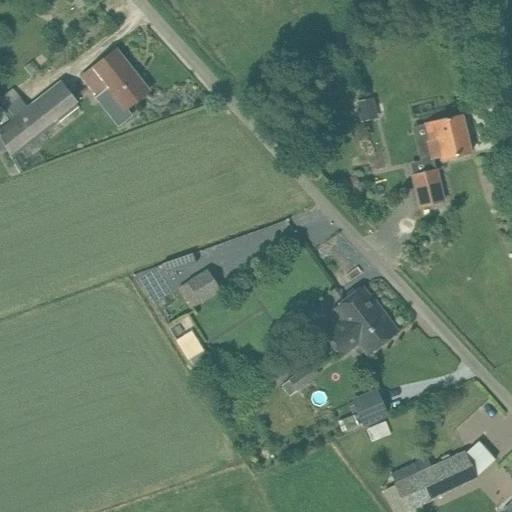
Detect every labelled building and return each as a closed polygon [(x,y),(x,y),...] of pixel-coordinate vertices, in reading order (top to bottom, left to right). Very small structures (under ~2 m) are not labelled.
[(116,50),(82,77),(97,96),(95,97),(119,127),(133,115),(127,108),(146,92),(130,72),(132,70),(116,50)] [(11,155),(77,103),(61,80),(27,106),(14,88),(0,97),(0,151),(7,148),(11,155)] [(359,111),(377,117),(382,102),(364,96),(359,111)] [(462,115),(425,124),(432,159),(443,156),(443,159),(471,153),(462,115)] [(305,130),(296,137),(313,158),(310,161),(317,169),(335,152),(323,136),(328,132),(318,120),(305,130)] [(383,153),(374,155),(376,165),(385,164),(383,153)] [(436,170),(413,175),(420,206),(444,201),(436,170)] [(207,270),(187,282),(200,303),(220,290),(207,270)] [(333,344),(381,308),(371,295),(370,296),(363,286),(332,309),(341,321),(324,333),(333,344)] [(399,332),(381,308),(333,344),(341,356),(359,343),(368,355),(399,332)] [(290,396),(319,374),(311,363),(282,386),(290,396)] [(363,424),(388,414),(378,390),(353,400),(363,424)] [(464,450),(474,470),(489,464),(480,443),(464,450)] [(398,485),(390,488),(402,511),(474,476),(463,453),(398,484),(398,485)]
